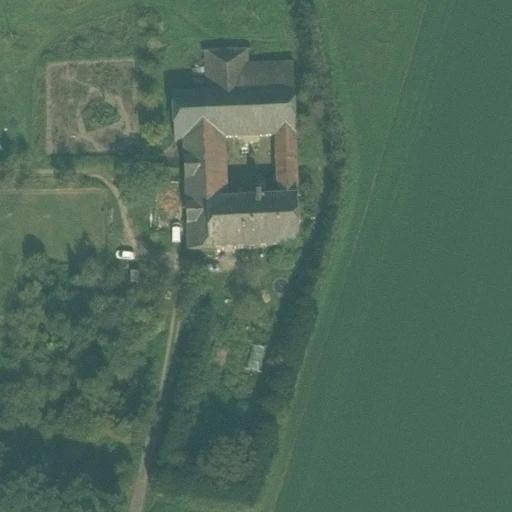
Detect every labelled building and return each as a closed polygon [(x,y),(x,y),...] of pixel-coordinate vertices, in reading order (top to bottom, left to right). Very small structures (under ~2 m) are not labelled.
[(247,53),(207,54),(209,94),(249,93),(248,69),(247,53)] [(209,94),(172,96),(175,143),(224,141),(276,138),(296,138),(294,91),(293,67),(248,69),(249,93),(209,94)] [(296,138),(276,138),(277,161),(297,160),(296,138)] [(224,141),(184,142),(185,166),(226,164),(224,141)] [(297,160),(277,161),(278,200),(298,199),(297,160)] [(226,164),(185,166),(189,254),(247,251),(246,202),(238,202),(237,189),(227,189),(226,164)] [(278,200),(246,202),(247,251),(300,248),(298,199),(278,200)]
